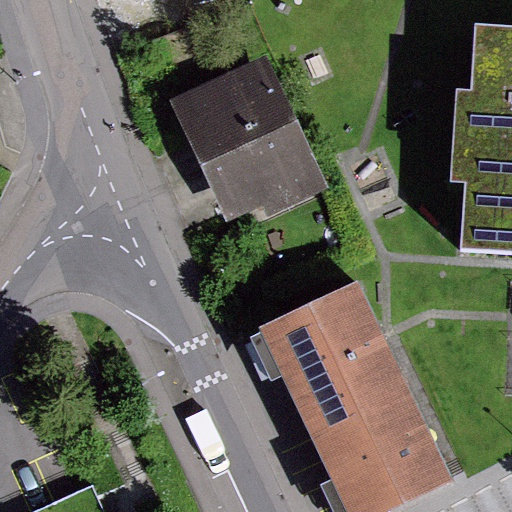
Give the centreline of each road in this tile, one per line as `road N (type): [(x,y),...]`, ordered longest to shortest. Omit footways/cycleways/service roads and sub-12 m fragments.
road 1 (residential): [(262,511),(166,293),(104,221)]
road 2 (residential): [(104,221),(57,94),(35,0)]
road 3 (residential): [(104,221),(45,238),(0,291)]
